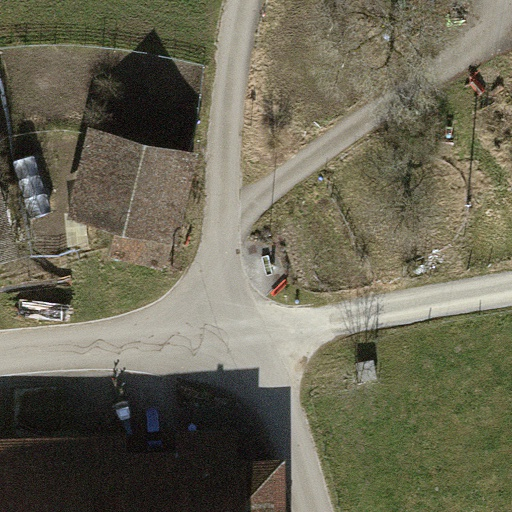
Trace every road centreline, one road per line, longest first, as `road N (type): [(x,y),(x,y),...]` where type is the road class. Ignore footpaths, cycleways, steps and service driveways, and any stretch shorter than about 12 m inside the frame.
road 1 (unclassified): [(246,0),(224,142),(217,355)]
road 2 (track): [(217,355),(511,289)]
road 3 (residential): [(0,352),(155,345),(217,355)]
road 4 (unclassified): [(217,355),(250,374),(275,404),(313,511)]
